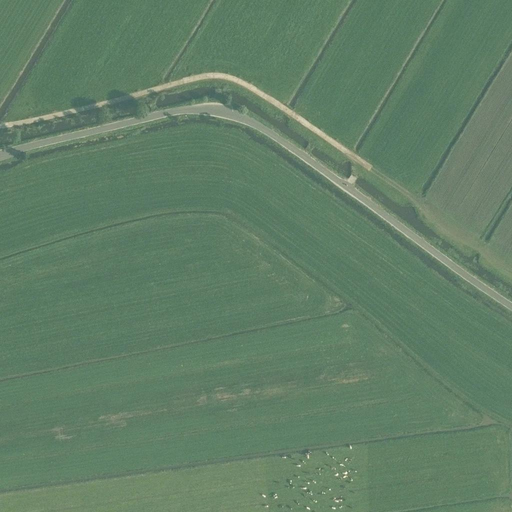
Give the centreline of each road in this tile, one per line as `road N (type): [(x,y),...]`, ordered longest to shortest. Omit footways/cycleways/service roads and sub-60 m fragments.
road 1 (unclassified): [(0,157),(192,109),(243,114),(511,306)]
road 2 (track): [(0,134),(155,93)]
